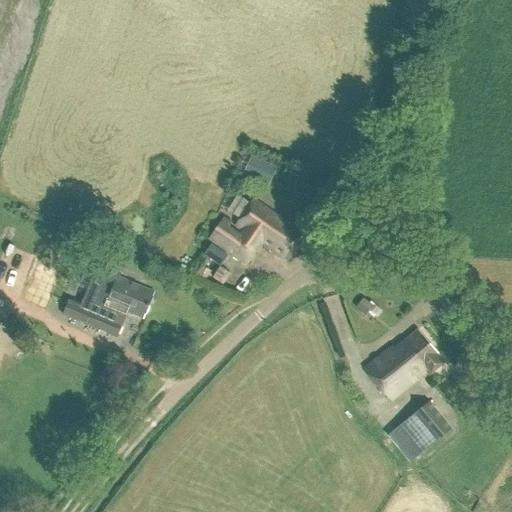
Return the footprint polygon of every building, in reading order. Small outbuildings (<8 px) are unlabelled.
[(263,186),(271,168),(251,160),(244,178),(263,186)] [(210,239),(229,253),(247,265),(262,244),(281,258),(299,233),(252,199),(235,225),(244,231),(242,235),(229,226),(232,222),(225,217),(210,239)] [(207,225),(216,208),(203,201),(194,218),(207,225)] [(23,267),(42,275),(54,248),(56,249),(58,244),(19,226),(11,245),(30,253),(23,267)] [(221,266),(228,256),(211,244),(204,255),(221,266)] [(99,264),(81,305),(124,324),(129,313),(144,319),(155,293),(119,278),(121,273),(99,264)] [(202,266),(197,275),(206,280),(211,272),(202,266)] [(202,289),(208,301),(226,292),(220,280),(202,289)] [(365,316),(369,310),(373,306),(369,303),(363,298),(355,308),(365,316)] [(118,338),(124,324),(81,305),(70,300),(64,315),(118,338)] [(430,374),(443,363),(436,354),(437,353),(418,329),(404,341),(407,345),(398,353),(393,347),(366,369),(390,398),(425,368),(430,374)] [(387,435),(410,463),(453,429),(430,401),(396,428),(387,435)]
